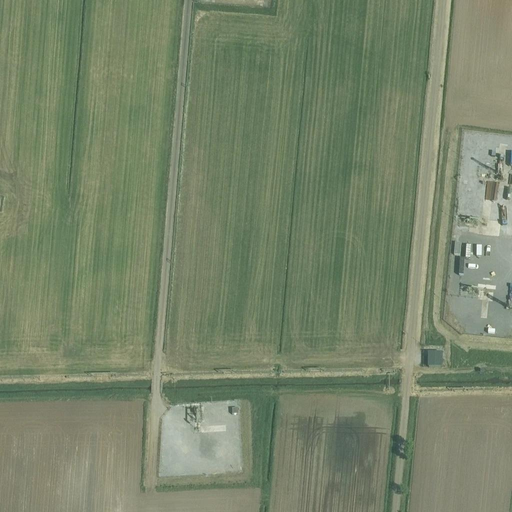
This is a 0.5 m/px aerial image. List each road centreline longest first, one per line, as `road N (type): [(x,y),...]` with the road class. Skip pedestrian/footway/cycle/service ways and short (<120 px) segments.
road 1 (unclassified): [(441,0),(394,511)]
road 2 (track): [(189,0),(157,382)]
